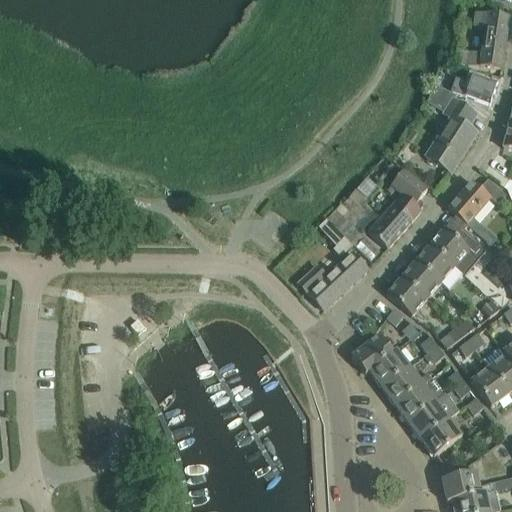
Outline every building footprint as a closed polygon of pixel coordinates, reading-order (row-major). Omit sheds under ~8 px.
[(482,42),(505,45),(509,19),(475,14),(473,29),(484,30),(482,42)] [(456,51),(454,65),(467,67),(482,69),(502,72),(505,45),(482,42),(480,55),(469,53),(456,51)] [(455,97),(489,109),(497,86),(471,78),(468,87),(454,83),(450,95),(455,97)] [(425,160),(450,176),(476,136),(468,131),(477,118),(460,107),(452,102),(443,116),(450,121),(425,160)] [(511,112),(502,150),(511,152),(511,112)] [(395,167),(385,180),(392,186),(402,173),(395,167)] [(367,235),(386,253),(410,226),(420,214),(419,213),(421,210),(421,205),(418,203),(427,192),(402,173),(392,186),(390,189),(401,198),(393,206),(367,235)] [(471,185),(447,212),(462,225),(486,246),(490,249),(496,242),(492,239),(473,222),(490,202),(496,208),(505,198),(502,195),(487,182),(479,192),(471,185)] [(430,247),(456,268),(469,254),(473,258),(481,249),(463,233),(455,242),(444,232),(430,247)] [(344,241),(333,252),(340,260),(352,249),(344,241)] [(416,264),(441,285),(456,268),(430,247),(416,264)] [(317,269),(298,286),(322,314),(347,293),(368,272),(352,255),(326,280),(317,269)] [(402,280),(427,301),(441,285),(416,264),(402,280)] [(511,274),(503,277),(509,288),(511,287),(511,274)] [(386,298),(411,320),(427,301),(402,280),(386,298)] [(493,304),(484,311),(490,319),(499,312),(493,304)] [(393,312),(386,321),(395,328),(402,320),(393,312)] [(469,322),(459,329),(465,337),(474,330),(469,322)] [(449,335),(455,344),(465,337),(459,329),(459,328),(449,335)] [(479,337),(469,345),(475,353),(485,346),(479,337)] [(365,377),(368,374),(395,354),(394,352),(390,355),(379,338),(351,359),(365,377)] [(421,347),(427,356),(437,349),(430,340),(421,347)] [(468,345),(460,351),(466,359),(474,353),(468,345)] [(511,346),(503,354),(511,365),(511,346)] [(427,356),(423,359),(427,365),(429,364),(433,364),(435,366),(444,359),(437,349),(427,356)] [(499,350),(482,363),(488,370),(508,397),(511,394),(511,365),(503,354),(502,354),(499,350)] [(368,374),(380,390),(409,369),(397,353),(395,354),(368,374)] [(380,390),(393,407),(430,380),(427,376),(418,382),(409,369),(380,390)] [(470,384),(490,411),(508,397),(488,370),(470,384)] [(447,381),(453,389),(462,383),(456,375),(447,381)] [(393,407),(405,423),(442,396),(430,380),(393,407)] [(453,389),(461,400),(470,393),(462,383),(453,389)] [(405,423),(419,442),(447,422),(458,413),(445,396),(443,398),(442,396),(405,423)] [(475,401),(467,408),(474,417),(483,411),(475,401)] [(419,442),(433,461),(461,440),(447,422),(419,442)] [(446,505),(451,504),(494,494),(494,493),(491,494),(489,487),(478,489),(475,475),(441,483),(446,505)] [(451,504),(452,511),(498,511),(494,494),(451,504)]
